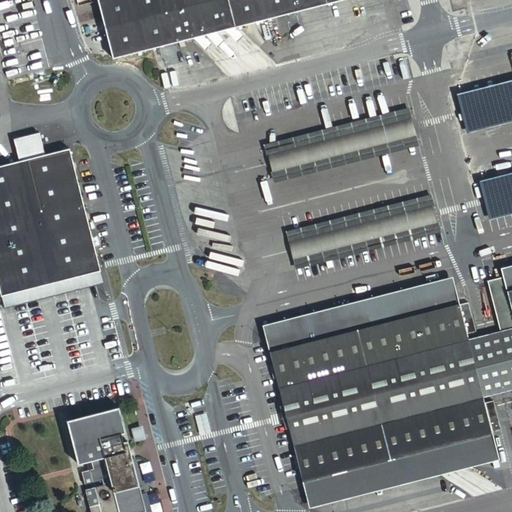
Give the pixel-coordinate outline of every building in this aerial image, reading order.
[(98,0),(113,59),(346,0),(98,0)] [(511,118),(511,86),(458,100),(466,130),(511,118)] [(418,143),(410,113),(265,150),(272,180),(418,143)] [(98,272),(67,150),(0,166),(0,296),(1,297),(98,272)] [(511,210),(511,178),(480,187),(488,217),(511,210)] [(440,229),(432,199),(287,236),(294,266),(440,229)] [(100,283),(98,272),(1,297),(4,308),(100,283)] [(511,292),(511,275),(503,278),(507,293),(511,292)] [(476,332),(468,303),(270,354),(303,481),(501,430),(493,401),(485,403),(483,396),(469,340),(467,334),(476,332)] [(511,328),(469,340),(483,396),(511,388),(511,328)] [(103,485),(85,490),(90,511),(145,511),(128,442),(120,443),(119,437),(126,435),(119,407),(67,421),(78,465),(91,462),(93,469),(81,472),(85,485),(102,481),(103,485)] [(140,426),(133,428),(136,440),(144,438),(140,426)]
